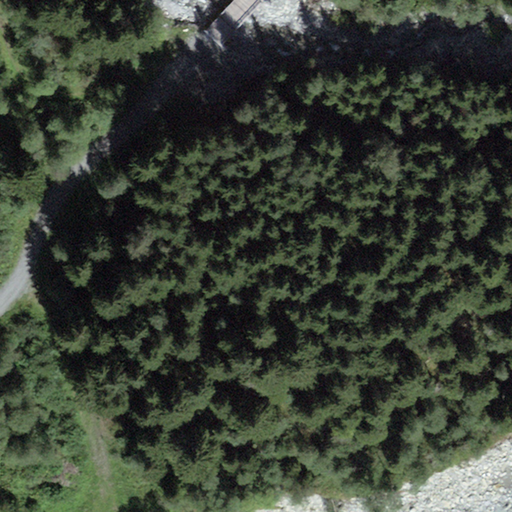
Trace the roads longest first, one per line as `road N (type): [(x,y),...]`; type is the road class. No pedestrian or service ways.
road 1 (track): [(0,298),(96,146),(246,0)]
road 2 (track): [(159,78),(53,76),(12,47),(0,11)]
